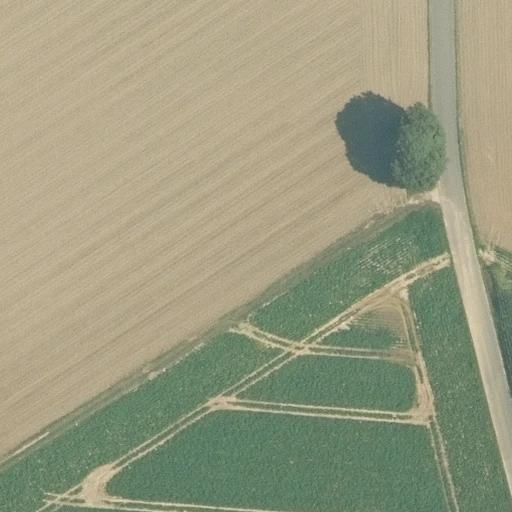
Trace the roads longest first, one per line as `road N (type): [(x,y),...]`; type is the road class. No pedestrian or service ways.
road 1 (track): [(452,185),(0,471)]
road 2 (unclassified): [(511,460),(452,185),(442,0)]
